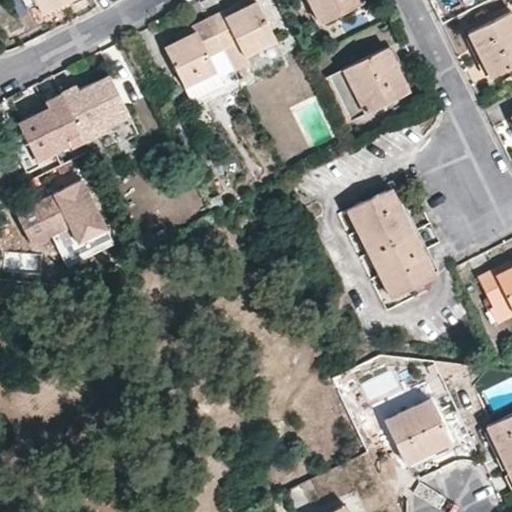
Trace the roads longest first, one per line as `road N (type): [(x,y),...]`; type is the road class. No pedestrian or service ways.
road 1 (residential): [(511,207),(485,212),(469,194),(460,101),(408,0)]
road 2 (residential): [(155,0),(0,74)]
